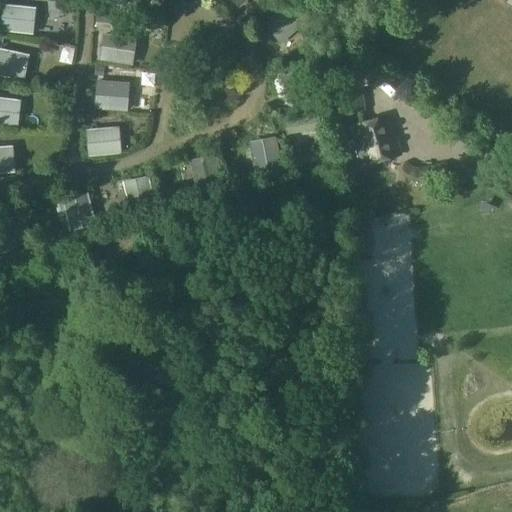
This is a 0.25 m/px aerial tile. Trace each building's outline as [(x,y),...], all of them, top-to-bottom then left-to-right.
[(2,43),(35,44),(35,15),(2,15),(2,43)] [(135,74),(136,43),(102,41),(100,70),(112,71),(111,87),(95,86),(94,116),(127,118),(129,76),(134,77),(133,90),(150,91),(151,75),(135,74)] [(278,52),(264,55),(267,65),(280,62),(278,52)] [(9,58),(3,83),(23,88),(30,63),(9,58)] [(343,112),(366,109),(362,85),(376,83),(373,60),(337,65),(343,112)] [(28,96),(24,112),(37,115),(41,99),(28,96)] [(0,104),(0,132),(19,132),(18,104),(0,104)] [(361,165),(399,154),(388,116),(350,127),(361,165)] [(45,132),(59,136),(63,121),(49,118),(45,132)] [(120,132),(85,134),(87,162),(122,161),(120,132)] [(369,224),(344,226),(346,251),(370,249),(369,224)] [(27,233),(0,237),(0,249),(28,245),(27,233)]
